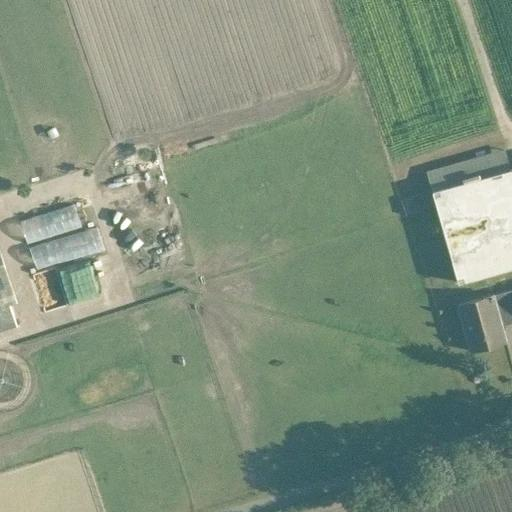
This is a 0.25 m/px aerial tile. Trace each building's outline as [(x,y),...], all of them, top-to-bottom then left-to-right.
[(503,149),(429,170),(459,279),(511,263),(511,166),(509,167),(503,149)] [(126,185),(130,199),(166,191),(163,177),(126,185)] [(105,233),(46,250),(53,273),(112,255),(105,233)] [(0,331),(17,325),(11,304),(17,302),(0,247),(0,331)] [(511,287),(457,302),(471,351),(506,341),(501,326),(511,323),(511,287)]
